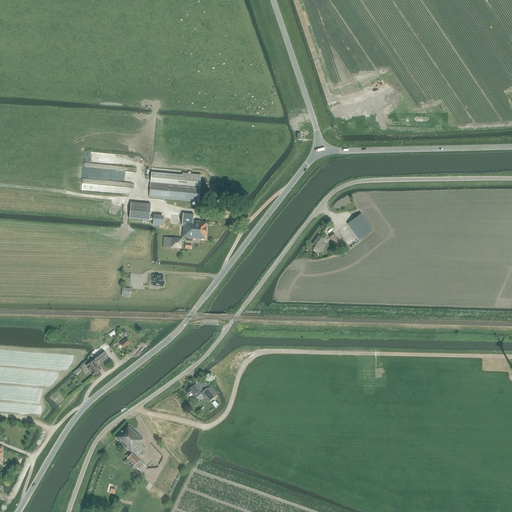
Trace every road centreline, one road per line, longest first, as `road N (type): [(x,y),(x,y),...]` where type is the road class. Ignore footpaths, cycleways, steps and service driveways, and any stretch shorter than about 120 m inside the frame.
road 1 (unclassified): [(68,511),(102,433),(205,356),(333,192),(364,180),(511,178)]
road 2 (unclassified): [(19,511),(85,405),(182,325),(323,151)]
road 3 (track): [(511,356),(266,350),(241,368),(227,415),(212,425),(149,415),(142,403)]
road 4 (track): [(243,227),(232,217),(150,200),(0,185)]
road 5 (unclassified): [(323,151),(511,147)]
road 6 (unclassified): [(323,151),(272,0)]
